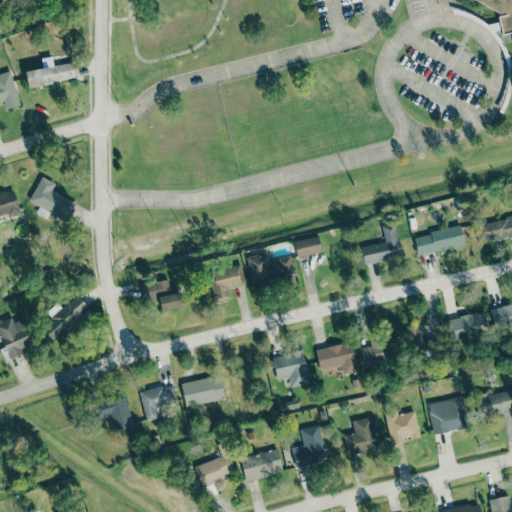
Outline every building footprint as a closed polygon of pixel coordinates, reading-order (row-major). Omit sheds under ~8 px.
[(511,30),(509,17),(478,0),(511,0),(511,30)] [(53,65),(52,57),(41,58),(42,68),(25,70),(27,86),(75,80),(72,62),(53,65)] [(19,105),(11,71),(0,73),(0,102),(3,102),(5,109),(19,105)] [(28,201),(68,222),(77,203),(52,190),(55,183),(41,176),(28,201)] [(0,215),(19,210),(13,190),(0,193),(0,215)] [(476,243),(511,235),(511,216),(472,225),(476,243)] [(364,263),(401,256),(394,223),(381,226),(384,242),(361,247),(364,263)] [(413,236),(417,255),(464,245),(460,225),(413,236)] [(320,253),(318,236),(294,239),(296,256),(320,253)] [(295,279),(290,255),(268,260),(266,253),(246,257),(252,288),(295,279)] [(228,288),(245,284),(241,264),(208,271),(214,302),(230,299),(228,288)] [(160,311),(181,308),(177,286),(169,288),(167,279),(140,284),(143,301),(158,298),(160,311)] [(55,342),(90,309),(76,294),(40,327),(55,342)] [(507,333),(511,332),(511,303),(492,307),(495,330),(506,328),(507,333)] [(488,332),(482,310),(447,320),(453,342),(488,332)] [(0,338),(8,359),(23,353),(21,348),(35,342),(24,317),(13,322),(11,316),(0,320),(0,338)] [(440,335),(420,336),(419,329),(409,329),(410,354),(441,352),(440,335)] [(360,347),(362,364),(394,362),(393,346),(395,345),(394,340),(370,342),(370,346),(360,347)] [(355,372),(352,343),(316,347),(318,369),(341,366),(342,373),(355,372)] [(289,387),(309,383),(302,350),(272,356),(277,380),(288,378),(289,387)] [(219,375),(180,384),(185,407),(224,398),(219,375)] [(139,391),(145,420),(158,418),(156,406),(177,402),(173,384),(139,391)] [(511,411),(511,390),(476,393),(477,414),(511,411)] [(133,433),(126,395),(95,401),(98,418),(109,416),(113,437),(133,433)] [(431,433),(466,429),(463,398),(428,402),(431,433)] [(419,436),(414,411),(397,414),(396,411),(384,413),(389,441),(419,436)] [(378,448),(372,416),(351,420),(354,433),(343,435),(347,454),(378,448)] [(295,466),(327,458),(318,424),(299,429),(303,445),(291,448),(295,466)] [(221,455),(193,467),(201,486),(236,472),(224,442),(217,445),(221,455)] [(244,478),(281,473),(278,450),(241,455),(244,478)] [(511,511),(511,507),(511,508),(508,495),(488,499),(490,511),(511,511)] [(440,511),(480,511),(478,502),(440,510),(440,511)]
